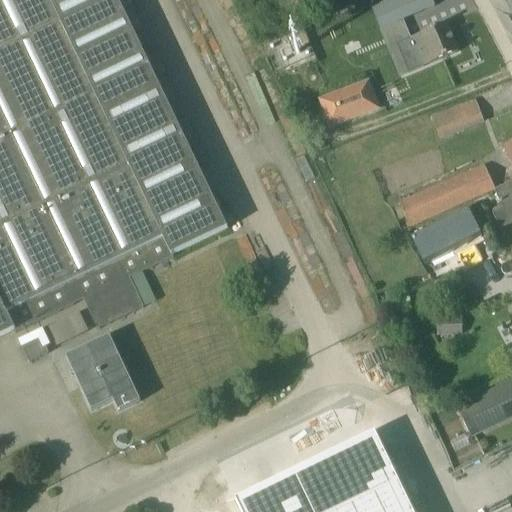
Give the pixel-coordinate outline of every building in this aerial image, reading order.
[(0,0),(0,338),(14,332),(15,334),(83,301),(97,331),(144,308),(130,279),(173,258),(172,256),(228,230),(151,68),(117,0),(0,0)] [(392,0),(371,9),(380,30),(403,21),(434,7),(431,0),(392,0)] [(446,24),(397,45),(410,73),(458,53),(446,24)] [(367,84),(336,96),(321,102),(331,126),(377,109),(367,84)] [(431,117),(439,139),(484,123),(475,100),(431,117)] [(398,204),(409,228),(494,190),(484,166),(398,204)] [(511,182),(495,191),(503,208),(492,214),(500,230),(511,224),(511,182)] [(468,212),(411,240),(423,263),(480,235),(468,212)] [(511,249),(491,255),(496,275),(511,270),(511,249)] [(436,336),(461,336),(461,318),(436,318),(436,336)] [(29,363),(49,354),(40,336),(20,346),(29,363)] [(140,402),(109,337),(65,358),(91,412),(113,402),(118,413),(140,402)] [(470,437),(511,416),(511,381),(456,409),(470,437)] [(412,511),(383,456),(266,511),(412,511)]
